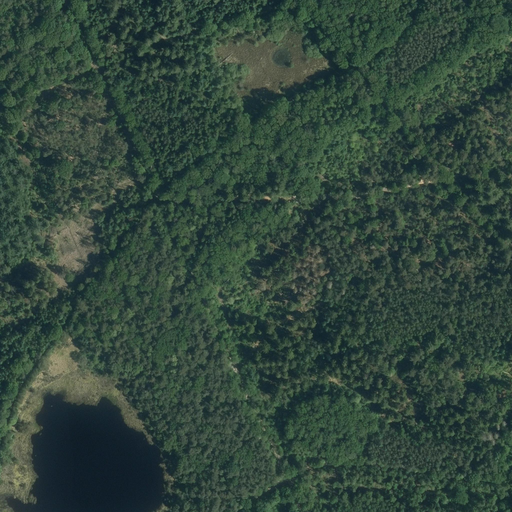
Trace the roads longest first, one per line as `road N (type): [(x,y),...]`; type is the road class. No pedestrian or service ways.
road 1 (track): [(189,265),(95,57)]
road 2 (track): [(286,476),(354,464),(511,476)]
road 3 (track): [(303,3),(95,57)]
